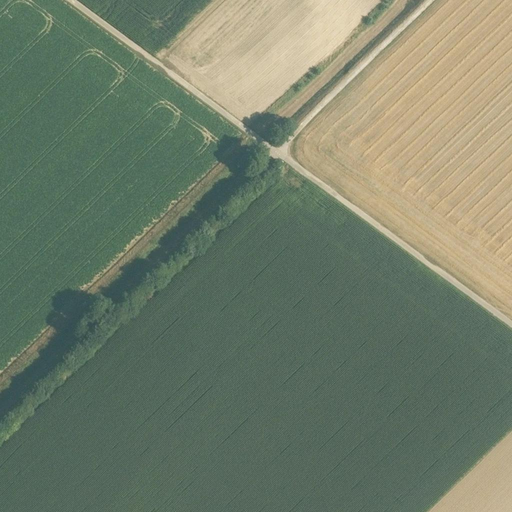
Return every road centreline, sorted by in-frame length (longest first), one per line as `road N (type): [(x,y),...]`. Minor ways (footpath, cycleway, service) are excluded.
road 1 (track): [(0,418),(432,0)]
road 2 (track): [(511,324),(72,0)]
